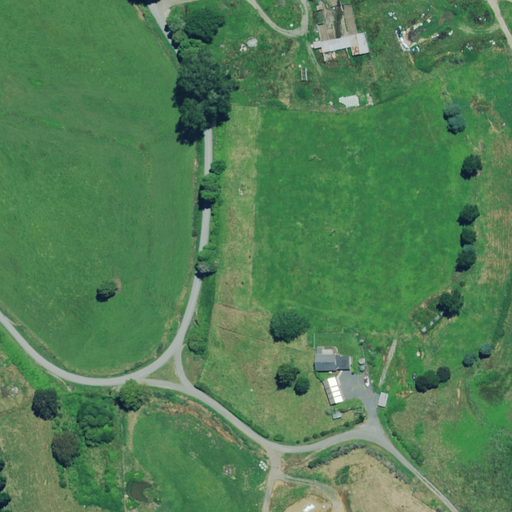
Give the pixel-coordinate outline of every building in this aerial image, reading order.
[(355,56),(369,53),(366,33),(351,37),(355,56)] [(355,58),(350,36),(322,42),(326,64),(355,58)] [(440,313),(443,317),(449,311),(446,307),(440,313)] [(433,319),(436,323),(442,318),(439,314),(433,319)] [(430,329),(427,326),(421,330),(425,334),(430,329)] [(338,354),(334,354),(334,350),(320,350),(320,354),(316,354),(316,372),(338,371),(338,354)] [(339,380),(337,380),(336,377),(333,378),(332,377),(329,378),(328,376),(323,378),(324,381),(333,407),(345,402),(338,382),(339,381),(339,380)] [(389,395),(382,393),(378,406),(385,407),(389,395)] [(343,418),(341,412),(332,414),(334,420),(343,418)]
